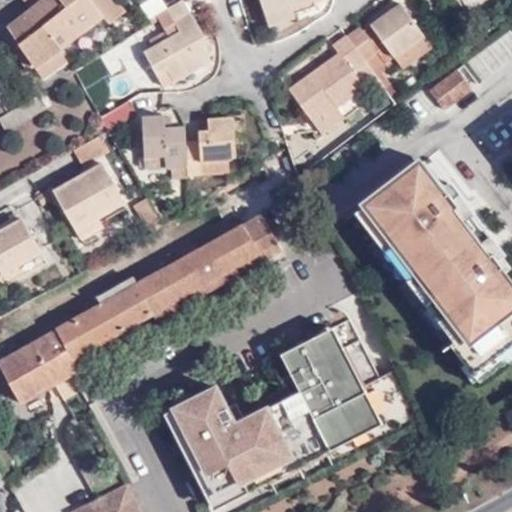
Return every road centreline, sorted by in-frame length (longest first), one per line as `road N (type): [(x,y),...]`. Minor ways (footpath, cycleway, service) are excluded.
road 1 (residential): [(359,0),(256,74)]
road 2 (unknown): [(256,74),(286,193)]
